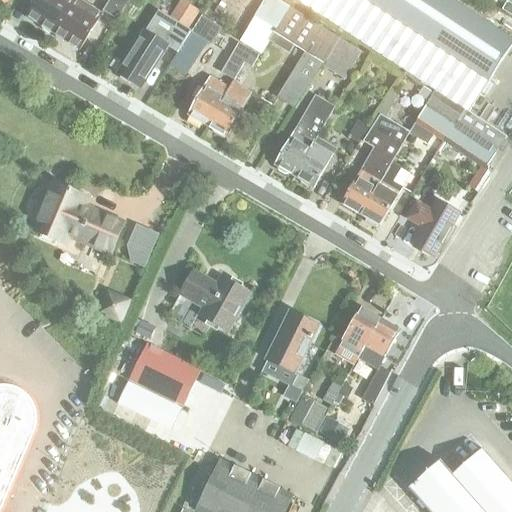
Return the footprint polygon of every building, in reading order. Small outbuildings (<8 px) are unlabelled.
[(37,0),(27,18),(43,28),(42,29),(49,34),(50,32),(53,34),(75,0),(37,0)] [(78,0),(75,0),(53,34),(56,36),(55,38),(62,42),(63,41),(79,51),(102,15),(78,0)] [(109,0),(102,12),(117,20),(129,0),(109,0)] [(297,0),(315,11),(322,0),(297,0)] [(368,0),(322,0),(315,11),(436,91),(464,109),(486,76),(368,0)] [(368,0),(487,76),(511,39),(485,22),(451,0),(368,0)] [(179,1),(169,17),(159,11),(146,31),(145,31),(118,74),(140,89),(166,47),(177,54),(191,31),(188,30),(199,13),(179,1)] [(295,110),(322,67),(339,40),(290,8),(273,33),(305,53),(277,99),(295,110)] [(221,29),(202,16),(191,33),(211,46),(221,29)] [(360,53),(339,40),(322,67),(344,81),(360,53)] [(189,117),(207,128),(229,88),(211,77),(189,117)] [(233,83),(229,88),(207,128),(225,138),(251,94),(233,83)] [(428,104),(415,125),(443,143),(456,123),(464,109),(436,91),(428,104)] [(317,138),(335,109),(316,97),(275,166),(294,178),(317,138)] [(465,110),(456,122),(498,150),(503,141),(506,137),(465,110)] [(341,205),(360,216),(392,163),(410,133),(380,116),(363,142),(375,150),(341,205)] [(353,133),(361,138),(369,124),(361,120),(353,133)] [(456,123),(443,143),(484,170),(498,150),(456,123)] [(317,138),(294,178),(314,189),(338,150),(317,138)] [(375,229),(377,226),(380,227),(403,190),(393,184),(402,169),(392,163),(360,216),(366,220),(365,223),(375,229)] [(64,245),(68,234),(112,253),(123,226),(80,208),(84,197),(67,190),(65,187),(60,184),(57,186),(55,185),(52,191),(49,190),(45,189),(40,191),(37,195),(36,200),(38,204),(42,208),(45,209),(34,232),(64,245)] [(422,227),(411,245),(434,259),(460,214),(437,201),(431,211),(415,203),(406,218),(422,227)] [(200,309),(197,315),(228,333),(250,295),(221,277),(216,284),(194,271),(179,296),(200,309)] [(128,305),(110,297),(102,314),(120,322),(128,305)] [(353,367),(358,359),(381,320),(362,309),(339,348),(334,356),(353,367)] [(318,326),(291,313),(267,360),(295,374),(318,326)] [(400,331),(381,320),(358,359),(377,370),(400,331)] [(227,385),(167,355),(147,345),(131,379),(110,419),(129,427),(140,405),(176,422),(183,408),(209,420),(227,385)] [(362,400),(373,407),(389,379),(377,372),(362,400)] [(298,376),(293,386),(303,392),(309,381),(298,376)] [(0,511),(0,506),(32,432),(33,429),(34,426),(34,422),(34,419),(34,416),(34,413),(33,410),(32,407),(31,404),(29,401),(27,398),(25,396),(23,394),(20,392),(18,390),(15,389),(12,387),(9,387),(5,386),(2,386),(0,385),(0,511)] [(301,397),(289,419),(313,432),(325,410),(301,397)] [(427,511),(511,511),(511,483),(483,450),(452,477),(439,462),(408,491),(427,511)] [(221,460),(195,511),(196,511),(286,511),(294,496),(221,460)]
